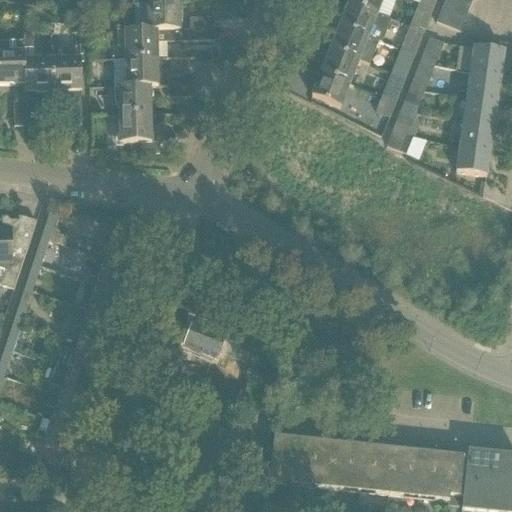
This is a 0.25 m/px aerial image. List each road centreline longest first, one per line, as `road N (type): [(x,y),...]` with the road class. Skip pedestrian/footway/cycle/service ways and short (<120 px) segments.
road 1 (residential): [(186,205),(511,379)]
road 2 (residential): [(186,205),(84,487)]
road 3 (residential): [(282,0),(186,205)]
road 4 (residential): [(0,173),(140,189),(186,205)]
